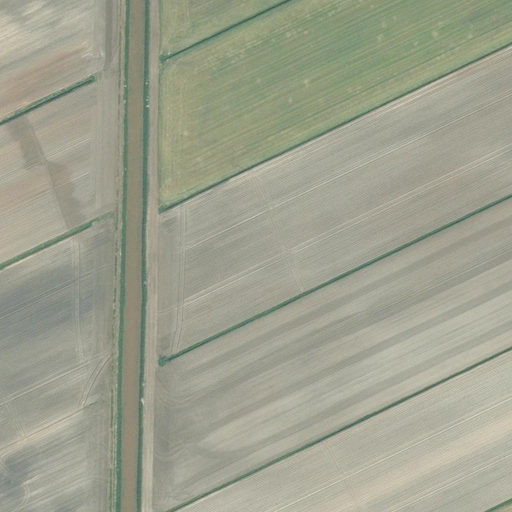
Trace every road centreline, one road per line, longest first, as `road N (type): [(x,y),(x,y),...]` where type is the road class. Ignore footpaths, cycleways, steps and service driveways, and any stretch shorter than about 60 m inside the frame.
road 1 (track): [(109,511),(120,0)]
road 2 (track): [(149,511),(156,0)]
